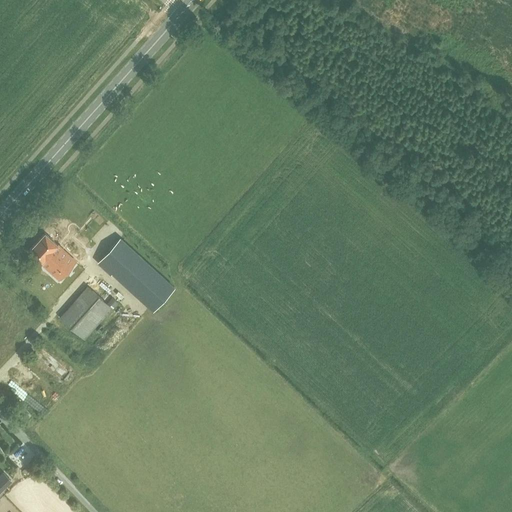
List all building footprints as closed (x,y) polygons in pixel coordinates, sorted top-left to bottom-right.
[(59,279),(76,261),(45,233),(28,251),(59,279)] [(145,303),(153,310),(174,287),(168,281),(120,238),(106,253),(107,254),(100,262),(145,303)] [(48,303),(59,291),(37,272),(26,284),(48,303)] [(112,308),(87,285),(60,316),(85,338),(112,308)] [(53,398),(59,392),(48,380),(41,386),(53,398)] [(62,394),(56,400),(60,403),(65,398),(62,394)] [(26,474),(32,468),(28,465),(23,471),(26,474)] [(0,476),(0,490),(0,489),(0,486),(9,478),(4,473),(0,476)]
